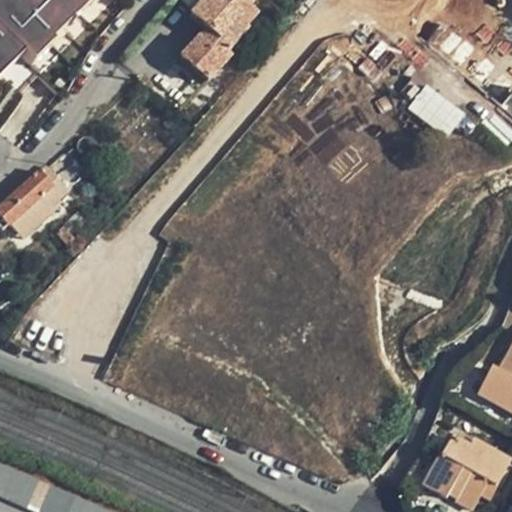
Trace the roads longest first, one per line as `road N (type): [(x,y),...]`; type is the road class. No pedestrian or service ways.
road 1 (residential): [(0,358),(367,511)]
road 2 (residential): [(371,511),(511,297)]
road 3 (residential): [(156,0),(105,57),(68,124),(0,192)]
road 4 (residential): [(348,0),(511,138)]
